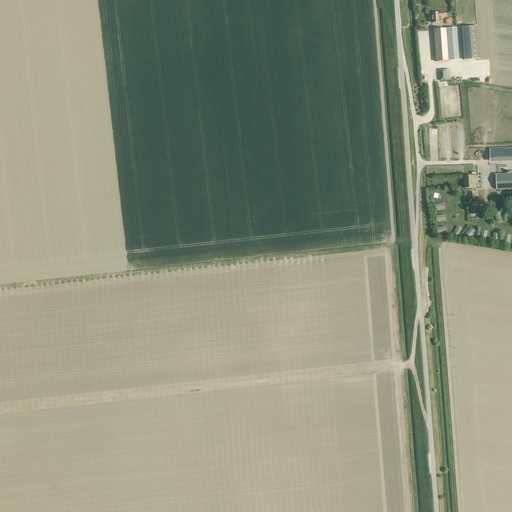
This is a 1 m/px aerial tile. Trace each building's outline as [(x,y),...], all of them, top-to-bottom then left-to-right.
[(438,13),(431,13),(432,23),(439,23),(438,17),(444,16),(444,12),(438,13)] [(479,59),(477,26),(461,27),(464,60),(479,59)] [(459,60),(457,32),(456,28),(434,29),(436,62),(448,61),(459,60)] [(450,80),(449,69),(439,70),(440,81),(450,80)] [(511,147),(490,149),(490,159),(511,157),(511,147)] [(511,173),(496,175),(497,190),(511,188),(511,173)] [(474,176),(464,176),(465,188),(474,188),(474,176)] [(473,224),(468,230),(472,234),(477,228),(473,224)]
